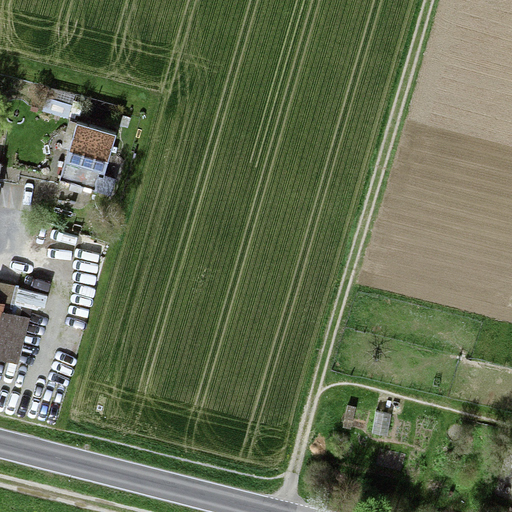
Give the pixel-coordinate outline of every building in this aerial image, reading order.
[(43,110),(68,118),(75,94),(50,86),(43,110)] [(118,124),(128,127),(131,117),(122,114),(118,124)] [(117,132),(69,118),(61,147),(68,149),(59,179),(71,183),(68,190),(81,193),(82,190),(91,193),(92,190),(111,195),(116,178),(105,175),(117,132)] [(69,278),(76,294),(89,288),(81,272),(69,278)] [(0,358),(19,363),(20,360),(25,362),(29,348),(42,351),(49,325),(31,321),(35,304),(45,307),(48,295),(18,288),(19,285),(0,280),(0,358)] [(343,427),(351,429),(356,407),(347,405),(343,427)] [(371,433),(387,436),(392,413),(375,410),(371,433)]
